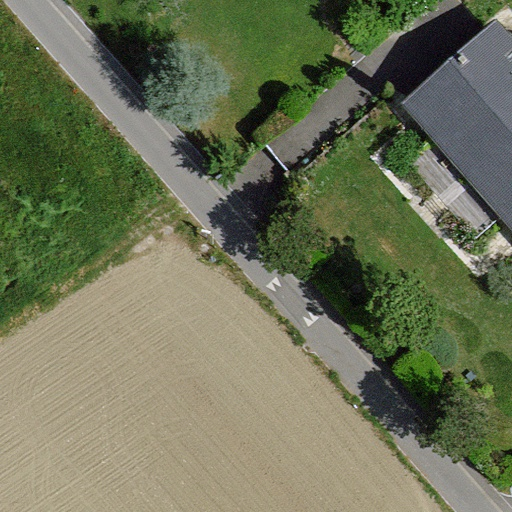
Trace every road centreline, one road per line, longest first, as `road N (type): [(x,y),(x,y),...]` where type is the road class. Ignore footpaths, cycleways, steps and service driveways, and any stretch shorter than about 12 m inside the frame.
road 1 (unclassified): [(34,0),(488,511)]
road 2 (track): [(0,343),(211,196)]
